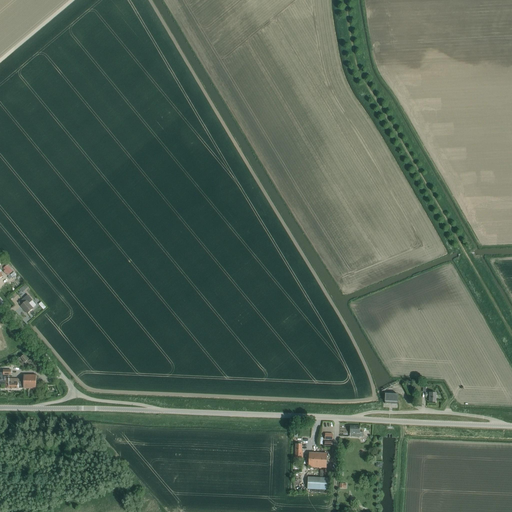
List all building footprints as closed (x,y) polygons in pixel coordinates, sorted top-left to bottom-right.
[(8,266),(7,265),(3,268),(5,270),(4,271),(6,274),(6,273),(7,276),(13,271),(11,269),(12,268),(9,265),(8,266)] [(27,313),(31,310),(33,308),(36,305),(32,301),(32,300),(28,295),(22,299),(25,302),(21,306),(27,313)] [(5,388),(18,388),(18,380),(18,379),(9,379),(9,376),(11,376),(11,370),(3,370),(3,372),(3,375),(2,376),(2,373),(0,372),(0,384),(5,384),(5,388)] [(23,380),(23,388),(36,389),(36,375),(23,375),(23,380)] [(436,402),(436,393),(430,393),(426,393),(425,396),(429,396),(429,402),(436,402)] [(397,402),(398,400),(398,394),(385,394),(385,401),(385,404),(397,404),(397,402)] [(363,437),(363,432),(360,432),(360,426),(350,426),(350,431),(350,433),(350,436),(363,437)] [(326,468),(327,458),(327,453),(309,453),(308,467),(326,468)] [(328,478),(323,477),(320,477),(308,477),(307,489),(328,490),(328,478)]
